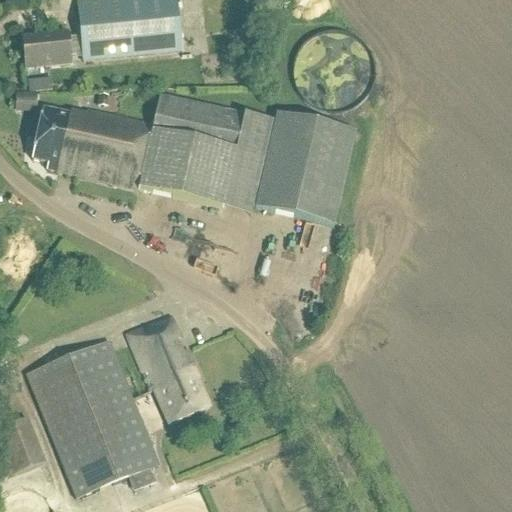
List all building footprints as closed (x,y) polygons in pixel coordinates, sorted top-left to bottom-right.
[(84,67),(183,57),(177,0),(150,0),(78,7),(84,67)] [(25,75),(73,71),(70,36),(22,40),(25,75)] [(223,215),(245,118),(162,99),(155,130),(89,115),(88,121),(72,117),(71,122),(45,116),(34,164),(52,168),(50,175),(223,215)] [(97,99),(96,110),(106,111),(107,100),(97,99)] [(274,125),(255,213),(336,231),(357,137),(276,119),(275,125),(274,125)] [(295,308),(314,313),(318,303),(299,297),(295,308)] [(182,356),(176,343),(180,341),(172,321),(129,338),(150,391),(154,393),(156,403),(169,424),(209,408),(199,385),(202,383),(189,353),(182,356)] [(73,504),(158,473),(112,346),(27,377),(73,504)] [(0,477),(3,485),(46,468),(28,423),(0,434),(0,477)]
